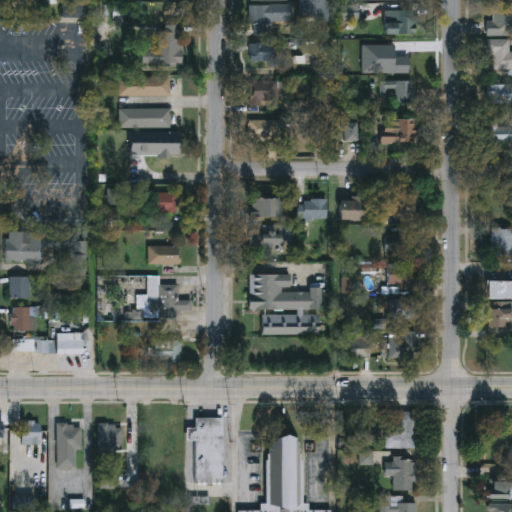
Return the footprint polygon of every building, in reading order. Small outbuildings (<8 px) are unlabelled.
[(61,0),(83,0),(83,18),(61,18),(61,0)] [(328,0),(328,19),(298,19),(298,0),(328,0)] [(249,34),(248,3),(289,2),(290,20),(270,20),(270,33),(249,34)] [(486,21),(492,21),(492,5),(511,5),(511,34),(486,34),(486,21)] [(135,6),(135,15),(113,15),(113,6),(135,6)] [(418,32),(383,32),(383,9),(418,9),(418,32)] [(182,63),(142,63),(142,51),(157,51),(157,25),(182,25),(182,63)] [(511,50),(511,70),(487,70),(487,39),(510,39),(510,50),(511,50)] [(248,60),(248,41),(275,41),(275,60),(248,60)] [(359,74),(359,45),(390,45),(390,57),(406,57),(406,74),(359,74)] [(169,96),(118,96),(118,77),(169,77),(169,96)] [(394,101),(394,93),(381,93),(381,79),(412,79),(412,101),(394,101)] [(249,103),(249,80),(278,80),(278,103),(249,103)] [(487,83),(511,83),(511,102),(487,102),(487,83)] [(330,109),(318,109),(318,91),(330,91),(330,109)] [(169,109),(169,128),(118,128),(118,109),(169,109)] [(281,119),(281,140),(250,140),(250,119),(281,119)] [(341,119),(355,119),(355,140),(341,140),(341,119)] [(386,120),(412,121),(411,141),(385,140),(386,120)] [(511,142),(484,142),(484,124),(511,124),(511,144),(511,142)] [(179,132),(179,155),(128,155),(128,132),(179,132)] [(176,193),(176,223),(167,223),(167,215),(150,215),(150,193),(176,193)] [(47,195),(9,194),(8,208),(29,208),(29,221),(46,221),(47,195)] [(416,194),(416,217),(390,217),(390,194),(416,194)] [(283,216),(249,216),(249,197),(283,197),(283,216)] [(369,219),(339,219),(339,197),(369,197),(369,219)] [(325,199),(325,219),(296,219),(296,199),(325,199)] [(511,257),(491,257),(491,227),(511,227),(511,257)] [(281,229),(281,249),(248,249),(248,229),(281,229)] [(85,275),(65,274),(65,247),(42,247),(42,263),(4,263),(4,232),(76,233),(76,240),(85,241),(85,275)] [(418,233),(418,252),(385,252),(385,233),(418,233)] [(178,246),(178,265),(147,265),(147,246),(178,246)] [(386,285),(386,264),(415,264),(415,285),(386,285)] [(290,273),(290,289),(320,289),(320,310),(248,309),(249,273),(290,273)] [(28,277),(28,299),(9,299),(9,277),(28,277)] [(190,300),(189,318),(145,317),(146,277),(158,277),(158,285),(177,285),(177,300),(190,300)] [(511,298),(486,298),(486,280),(511,280),(511,298)] [(388,300),(415,300),(415,319),(388,319),(388,300)] [(37,319),(28,319),(28,332),(10,332),(10,307),(37,307),(37,319)] [(510,325),(487,325),(487,307),(510,307),(510,325)] [(318,335),(261,335),(261,313),(318,313),(318,335)] [(416,331),(416,358),(388,358),(388,339),(399,339),(399,331),(416,331)] [(83,354),(56,354),(56,334),(83,334),(83,354)] [(12,351),(12,338),(34,338),(34,351),(12,351)] [(180,341),(180,362),(151,362),(151,341),(180,341)] [(414,411),(414,448),(384,448),(384,431),(393,431),(393,411),(414,411)] [(222,483),(188,483),(188,427),(195,427),(195,417),(223,417),(222,483)] [(21,444),(21,421),(40,421),(40,444),(21,444)] [(75,448),(75,467),(57,467),(57,423),(82,423),(81,448),(75,448)] [(123,450),(117,450),(117,467),(98,467),(98,423),(123,423),(123,450)] [(266,511),(266,437),(301,438),(301,510),(331,510),(330,511),(266,511)] [(392,489),(393,457),(415,457),(415,490),(392,489)] [(511,479),(511,498),(488,498),(488,479),(511,479)] [(415,511),(380,511),(380,502),(415,502),(415,511)] [(511,502),(511,511),(487,511),(487,502),(511,502)]
